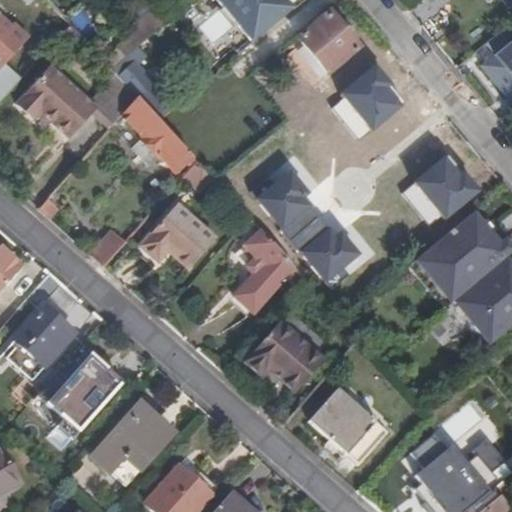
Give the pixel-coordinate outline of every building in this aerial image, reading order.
[(195,0),(194,1),(209,19),(226,6),(241,24),(224,38),(238,55),(254,43),(258,39),(289,14),(292,11),(283,0),(195,0)] [(116,50),(124,58),(165,25),(153,9),(131,27),(140,36),(137,38),(133,35),(116,50)] [(326,74),(357,48),(328,14),(297,39),(326,74)] [(0,70),(27,38),(12,25),(10,28),(0,19),(0,70)] [(511,35),(505,26),(486,42),(494,53),(480,65),(505,97),(507,96),(511,101),(511,35)] [(103,61),(111,69),(124,58),(116,50),(103,61)] [(118,77),(137,96),(153,115),(168,100),(133,62),(118,77)] [(67,138),(93,109),(49,69),(15,106),(33,121),(36,117),(40,113),(50,122),(67,138)] [(192,157),(158,120),(153,115),(137,96),(122,114),(143,137),(139,140),(157,160),(160,156),(175,172),(192,157)] [(93,109),(67,138),(62,143),(82,162),(86,155),(111,126),(93,109)] [(40,113),(36,117),(46,126),(50,122),(40,113)] [(434,206),(393,157),(344,198),(384,247),(434,206)] [(235,191),(264,225),(286,206),(256,173),(235,191)] [(48,201),(39,211),(50,221),(57,213),(54,210),(56,208),(48,201)] [(174,204),(139,246),(158,262),(166,251),(188,269),(214,238),(174,204)] [(511,267),(472,214),(414,262),(428,279),(433,275),(487,344),(511,324),(511,267)] [(252,273),(230,293),(248,312),(278,285),(276,282),(286,273),(292,280),(299,274),(258,229),(241,244),(253,258),(245,265),(252,273)] [(103,268),(124,245),(111,233),(90,257),(94,259),(103,268)] [(158,262),(139,246),(135,251),(153,267),(158,262)] [(305,259),(293,246),(284,253),(296,266),(305,259)] [(0,248),(0,289),(20,267),(0,248)] [(60,282),(50,274),(34,292),(44,301),(60,282)] [(248,312),(230,293),(226,296),(244,315),(248,312)] [(44,366),(73,333),(44,307),(14,341),(44,366)] [(279,320),(242,362),(261,379),(266,373),(291,396),(324,361),(279,320)] [(74,412),(84,423),(118,385),(88,358),(48,404),(64,419),(70,413),(72,414),(74,412)] [(358,466),(386,434),(336,391),(308,423),(327,439),(337,448),(358,466)] [(124,454),(141,468),(173,432),(172,430),(169,433),(137,404),(91,456),(109,472),(124,454)] [(77,431),(84,423),(74,412),(72,414),(70,413),(64,419),(77,431)] [(400,481),(434,511),(467,511),(503,483),(511,475),(511,437),(452,487),(420,458),(419,459),(416,456),(406,467),(410,470),(400,481)] [(0,494),(21,483),(1,448),(0,448),(0,494)] [(124,454),(109,472),(125,486),(141,468),(124,454)] [(184,458),(177,466),(210,495),(216,488),(184,458)] [(194,511),(210,495),(177,466),(144,503),(153,511),(194,511)] [(511,496),(511,493),(503,483),(467,511),(505,511),(509,509),(504,503),(511,496)] [(212,511),(250,511),(229,493),(212,511)]
